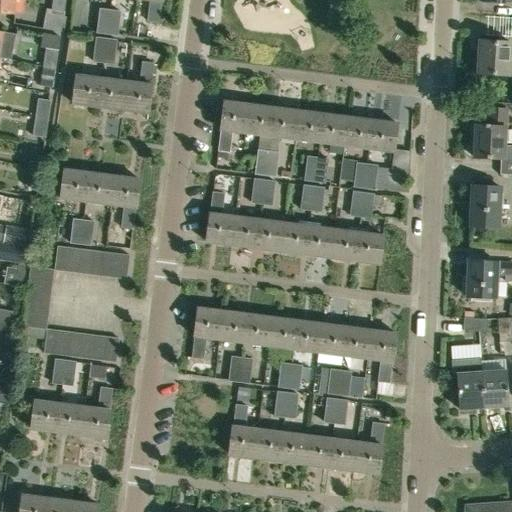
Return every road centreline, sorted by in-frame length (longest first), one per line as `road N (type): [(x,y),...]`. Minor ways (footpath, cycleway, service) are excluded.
road 1 (residential): [(132,511),(197,0)]
road 2 (residential): [(423,458),(445,0)]
